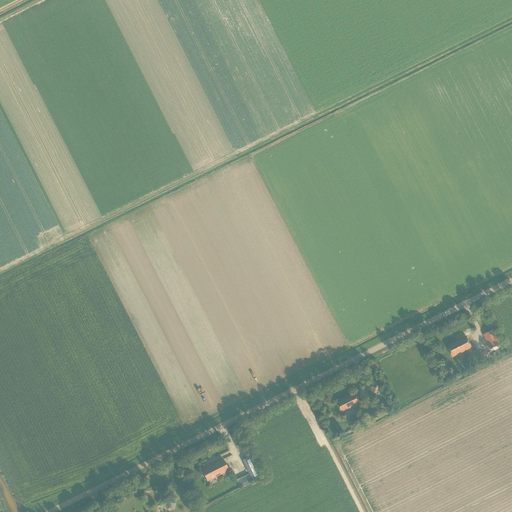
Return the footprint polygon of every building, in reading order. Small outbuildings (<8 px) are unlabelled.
[(493,330),(484,335),(490,349),(500,344),(493,330)] [(447,346),(453,357),(472,348),(466,337),(447,346)] [(371,387),(375,393),(381,390),(378,383),(371,387)] [(383,393),(391,409),(396,407),(387,390),(383,393)] [(355,392),(336,402),(341,412),(360,403),(355,392)] [(304,406),(300,396),(294,398),(297,409),(304,406)] [(317,433),(307,409),(301,411),(311,435),(317,433)] [(318,433),(313,435),(317,445),(322,443),(318,433)] [(242,460),(252,480),(262,476),(252,456),(242,460)] [(202,470),(208,481),(229,471),(223,459),(202,470)] [(252,481),(249,474),(236,480),(239,487),(252,481)] [(165,511),(171,511),(173,511),(170,503),(153,509),(154,511),(158,511),(165,510),(165,511)]
